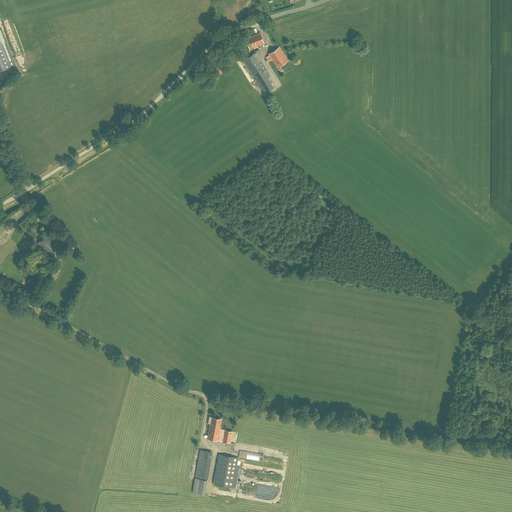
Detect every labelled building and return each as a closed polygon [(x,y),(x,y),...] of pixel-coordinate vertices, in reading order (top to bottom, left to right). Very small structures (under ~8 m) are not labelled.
[(2,29),(0,29),(0,71),(16,65),(7,41),(2,29)] [(249,49),(264,43),(260,33),(245,38),(249,49)] [(287,61),(278,48),(269,54),(269,55),(266,57),(268,62),(272,59),(278,68),(287,61)] [(264,93),(273,87),(270,81),(267,78),(269,77),(267,74),(269,73),(256,53),(244,61),(264,93)] [(213,76),(218,79),(225,68),(219,64),(217,68),(213,73),(212,75),(213,76)] [(72,243),(63,233),(61,234),(53,243),(46,235),(38,243),(50,255),(58,248),(61,245),(66,250),(72,243)] [(210,424),(207,439),(218,441),(220,429),(221,427),(219,427),(221,419),(212,417),(211,424),(210,424)] [(232,431),(225,430),(223,442),(230,443),(232,431)] [(208,479),(212,452),(200,450),(195,477),(208,479)] [(235,488),(239,465),(237,465),(238,458),(218,454),(213,484),(235,488)] [(204,495),(207,480),(195,478),(193,493),(204,495)]
